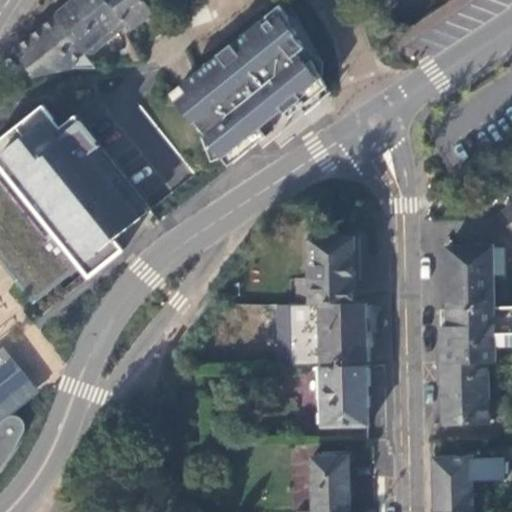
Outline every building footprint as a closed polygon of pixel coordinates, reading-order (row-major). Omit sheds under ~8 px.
[(34,78),(72,70),(71,65),(82,56),(86,59),(125,26),(107,0),(70,0),(60,9),(63,11),(13,52),(34,78)] [(107,0),(125,26),(125,34),(153,15),(142,0),(107,0)] [(178,92),(175,95),(174,99),(174,102),(198,133),(211,164),(222,162),(229,169),(258,146),(282,127),(300,111),(304,115),(321,101),(320,79),(278,7),(178,92)] [(0,260),(32,303),(80,265),(90,277),(159,223),(75,115),(59,127),(42,106),(0,138),(0,260)] [(511,203),(499,214),(511,231),(511,203)] [(320,305),(355,305),(352,239),(308,239),(307,279),(308,304),(320,305)] [(447,248),(447,307),(494,307),(494,276),(493,247),(447,248)] [(493,247),(494,276),(505,275),(505,247),(493,247)] [(296,280),(297,305),(308,304),(307,279),(296,280)] [(297,305),(270,304),(271,367),(321,366),(320,305),(308,304),(297,305)] [(365,365),(364,304),(355,305),(320,305),(321,366),(365,365)] [(440,365),(486,364),(494,365),(493,346),(511,346),(511,307),(494,307),(447,307),(447,329),(448,338),(439,339),(440,365)] [(38,391),(4,347),(0,350),(0,423),(9,416),(38,391)] [(440,365),(442,423),(488,423),(486,364),(440,365)] [(366,426),(365,365),(321,366),(322,427),(366,426)] [(9,416),(0,423),(0,469),(24,433),(25,427),(24,422),(21,419),(18,416),(12,416),(9,416)] [(349,511),(348,458),(312,457),(312,511),(349,511)] [(433,511),(470,511),(469,458),(433,458),(433,511)]
